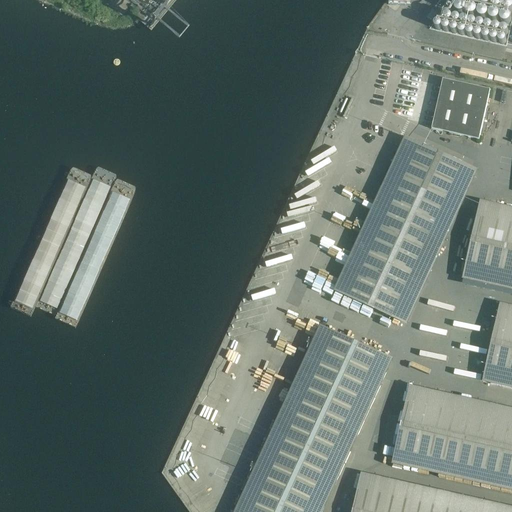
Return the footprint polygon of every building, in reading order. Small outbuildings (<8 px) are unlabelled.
[(388,76),(410,81),(403,115),(417,118),(417,117),(434,122),(432,130),(479,141),(490,91),(443,80),(441,88),(424,85),(427,72),(410,68),(379,62),(374,86),(386,88),(388,76)] [(335,293),(349,299),(407,326),(478,171),(406,138),(335,293)] [(511,209),(481,202),(477,219),(463,280),(511,291),(511,209)] [(511,307),(500,305),(483,383),(511,389),(511,307)] [(233,511),(321,511),(391,360),(319,327),(233,511)] [(511,410),(410,387),(406,403),(406,404),(393,465),(511,491),(511,410)] [(511,511),(511,508),(362,475),(353,511),(511,511)]
